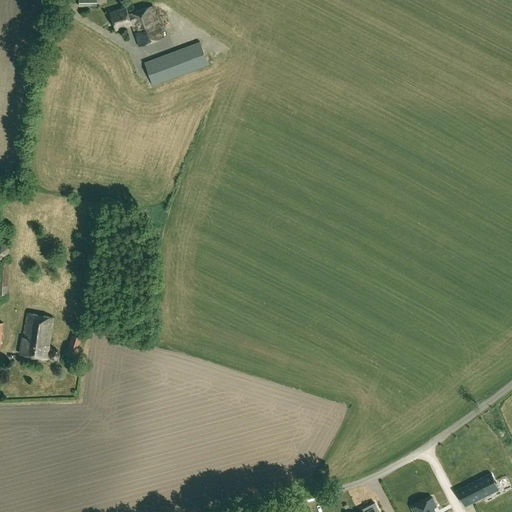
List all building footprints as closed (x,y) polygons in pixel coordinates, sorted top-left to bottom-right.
[(153,4),(128,12),(126,7),(110,12),(116,29),(132,24),(139,46),(164,38),(153,4)] [(208,64),(200,42),(145,63),(153,85),(208,64)] [(0,293),(8,294),(10,261),(0,260),(10,257),(10,247),(3,240),(0,241),(0,293)] [(54,318),(27,313),(20,354),(47,359),(54,318)] [(82,338),(72,335),(66,353),(75,356),(82,338)] [(59,355),(59,354),(59,353),(59,352),(59,351),(58,350),(57,350),(56,349),(54,349),(53,349),(53,350),(52,350),(51,351),(50,352),(50,353),(50,354),(50,355),(50,356),(51,357),(52,358),(53,358),(54,359),(55,359),(56,358),(57,358),(58,358),(58,357),(59,356),(59,355)] [(492,475),(457,492),(465,507),(492,493),(489,487),(496,483),(492,475)] [(432,497),(411,507),(413,511),(436,511),(434,507),(437,506),(432,497)]
